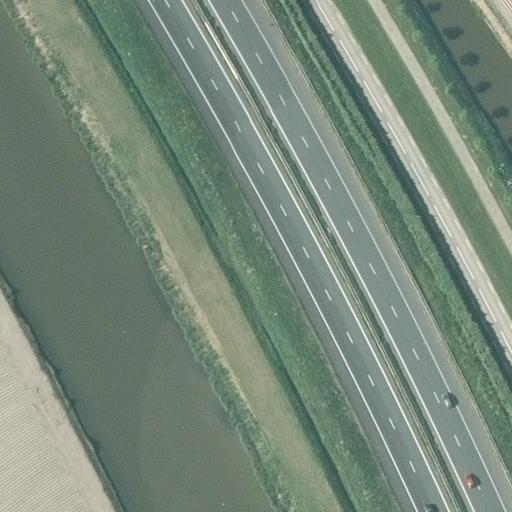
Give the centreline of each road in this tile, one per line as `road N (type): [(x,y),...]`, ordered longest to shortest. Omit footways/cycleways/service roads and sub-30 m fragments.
road 1 (motorway): [(162,0),(325,290),(434,511)]
road 2 (motorway): [(489,511),(349,227),(222,0)]
road 3 (tertiary): [(511,360),(426,191),(313,0)]
